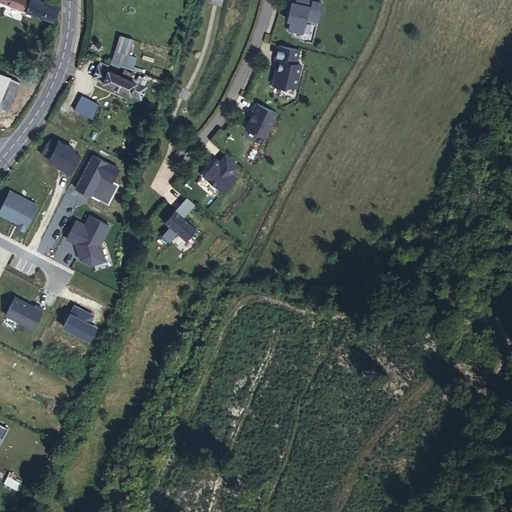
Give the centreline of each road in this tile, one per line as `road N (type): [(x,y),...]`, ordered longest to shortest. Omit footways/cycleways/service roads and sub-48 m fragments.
road 1 (residential): [(270,0),(235,92),(182,156)]
road 2 (tertiary): [(67,0),(57,76),(3,154)]
